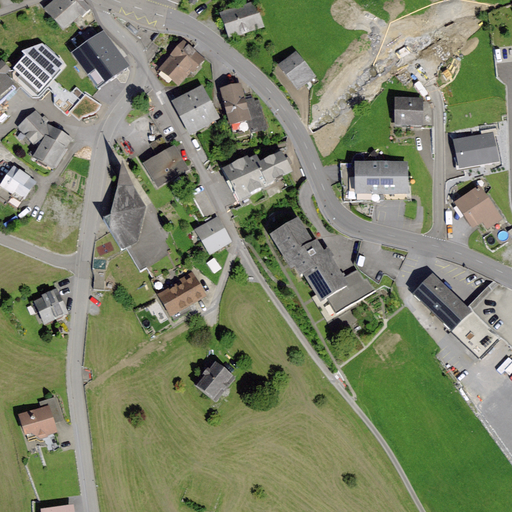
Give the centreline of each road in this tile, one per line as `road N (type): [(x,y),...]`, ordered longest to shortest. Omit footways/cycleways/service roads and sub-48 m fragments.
road 1 (tertiary): [(158,14),(210,37),(276,98),(342,217),(438,247)]
road 2 (track): [(426,511),(386,444),(235,238)]
road 3 (residential): [(82,268),(74,375),(92,511)]
road 4 (residential): [(139,72),(104,132),(82,268)]
road 5 (residential): [(139,72),(235,238)]
road 6 (residential): [(438,247),(438,105),(420,68)]
